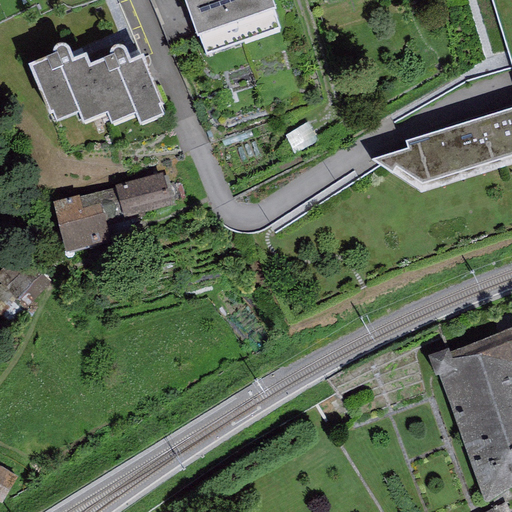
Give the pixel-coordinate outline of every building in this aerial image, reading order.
[(270,0),(181,0),(197,42),(275,14),(270,0)] [(164,112),(142,61),(130,66),(126,56),(124,53),(120,51),(115,51),(111,54),(110,58),(111,63),(91,70),(86,59),(74,64),(69,55),(68,52),(65,50),(62,49),(58,49),(56,51),(54,54),(53,58),(55,61),(28,71),(49,122),(53,120),(57,129),(79,119),(84,129),(106,120),(111,131),(136,120),(141,131),(164,121),(159,114),(164,112)] [(511,169),(511,112),(405,147),(407,153),(371,164),(421,198),(511,169)] [(116,190),(53,207),(66,255),(129,238),(125,223),(176,209),(167,175),(116,189),(116,190)] [(511,333),(434,363),(484,505),(511,489),(511,333)] [(0,507),(17,479),(0,469),(0,507)]
